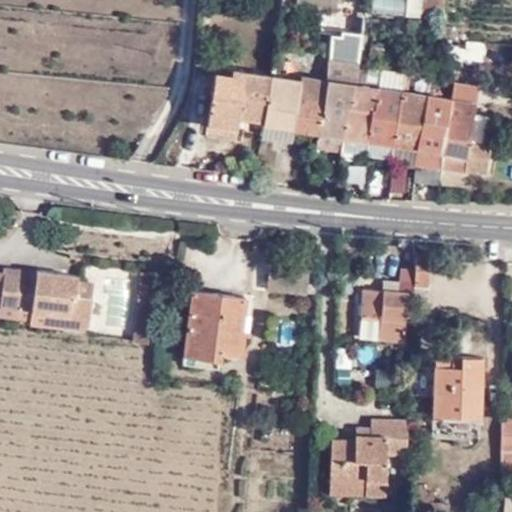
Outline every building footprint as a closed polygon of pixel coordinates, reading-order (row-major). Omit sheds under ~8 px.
[(292,0),(291,5),(334,9),(334,0),(292,0)] [(372,0),(371,6),(403,12),(405,0),(372,0)] [(440,0),(421,0),(421,14),(440,15),(440,0)] [(408,46),(406,59),(437,64),(438,51),(408,46)] [(321,78),(351,83),(354,65),(322,60),(321,78)] [(238,118),(261,121),(267,74),(213,66),(206,125),(237,129),(238,118)] [(299,77),(267,74),(261,121),(294,126),(314,129),(321,78),(300,74),(299,77)] [(351,83),(321,78),(314,129),(343,133),(351,83)] [(374,86),(351,83),(343,133),(366,137),(374,86)] [(478,89),(450,85),(449,97),(476,101),(478,89)] [(366,137),(392,142),(399,91),(374,86),(366,137)] [(424,94),(399,91),(392,142),(416,146),(424,94)] [(449,97),(424,94),(416,146),(443,151),(449,97)] [(449,97),(443,151),(467,155),(476,101),(449,97)] [(294,126),(261,121),(259,136),(292,141),(294,126)] [(414,167),(416,146),(392,142),(390,163),(414,167)] [(414,167),(441,171),(443,151),(416,146),(414,167)] [(465,174),(467,155),(443,151),(441,171),(465,174)] [(406,187),(405,167),(391,168),(392,188),(406,187)] [(274,243),(266,243),(265,262),(273,263),(274,243)] [(414,286),(430,286),(430,253),(414,253),(414,286)] [(285,292),(316,295),(317,274),(287,267),(266,266),(264,291),(285,292)] [(54,312),(53,328),(79,332),(88,324),(90,297),(77,297),(78,282),(78,276),(34,270),(33,277),(29,311),(54,312)] [(0,307),(17,309),(20,275),(0,272),(0,274),(0,307)] [(146,344),(154,274),(137,272),(130,342),(146,344)] [(17,309),(29,311),(33,277),(20,275),(17,309)] [(91,283),(78,282),(77,297),(90,297),(91,283)] [(430,286),(414,286),(414,304),(430,304),(430,286)] [(185,355),(186,354),(218,357),(218,350),(243,352),(246,331),(240,330),(243,296),(242,295),(194,290),(193,290),(189,323),(185,355)] [(383,343),(406,344),(407,292),(366,290),(366,315),(384,316),(383,343)] [(28,327),(53,328),(54,312),(29,311),(28,327)] [(433,354),(434,368),(458,368),(458,354),(433,354)] [(458,368),(434,368),(434,415),(483,415),(483,354),(458,354),(458,368)] [(499,436),(499,469),(511,469),(511,411),(499,412),(499,436)] [(403,436),(403,417),(367,417),(367,422),(366,431),(352,430),(352,435),(327,434),(325,479),(360,479),(360,489),(380,490),(383,446),(403,447),(403,436)] [(352,422),(352,430),(366,431),(367,422),(352,422)] [(296,427),(249,423),(248,450),(295,452),(296,427)] [(325,488),(360,489),(360,479),(325,479),(325,488)] [(511,511),(511,495),(503,494),(503,511),(511,511)]
